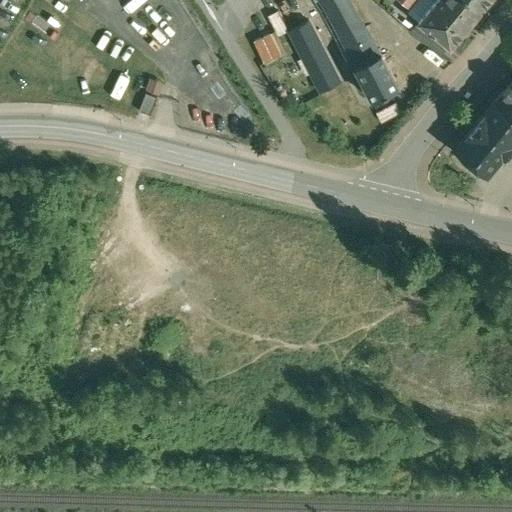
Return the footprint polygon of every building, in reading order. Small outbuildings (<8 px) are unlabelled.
[(347,0),(324,0),(342,30),(359,21),(347,0)] [(430,0),(427,5),(417,16),(431,28),(430,28),(434,31),(434,30),(449,43),(484,0),(430,0)] [(399,83),(363,19),(359,21),(342,30),(336,33),(373,98),(399,83)] [(339,81),(308,20),(289,29),(319,90),(339,81)] [(279,55),(270,34),(254,40),(263,62),(279,55)] [(511,80),(496,101),(511,114),(511,80)] [(511,114),(496,101),(458,147),(487,171),(500,155),(504,159),(511,149),(511,140),(511,139),(511,114)]
